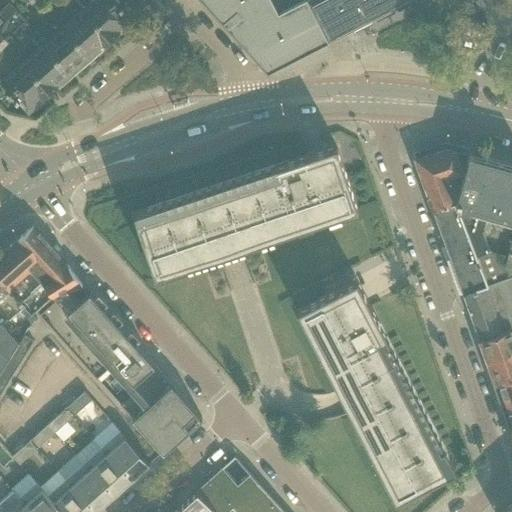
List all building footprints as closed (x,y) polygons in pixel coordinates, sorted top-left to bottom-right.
[(75,0),(66,0),(65,2),(73,11),(80,5),(75,0)] [(117,0),(97,0),(85,11),(110,39),(131,20),(121,9),(124,7),(117,0)] [(330,39),(309,0),(202,0),(269,71),(330,39)] [(309,0),(330,39),(406,0),(309,0)] [(8,2),(0,9),(0,12),(6,19),(16,9),(8,2)] [(85,11),(65,28),(90,56),(110,39),(85,11)] [(39,24),(31,31),(38,40),(47,32),(39,24)] [(65,28),(45,46),(70,74),(90,56),(65,28)] [(0,34),(0,52),(1,51),(12,64),(21,56),(13,47),(0,34)] [(19,41),(13,47),(21,56),(27,50),(19,41)] [(45,46),(25,63),(50,91),(70,74),(45,46)] [(50,91),(25,63),(2,84),(16,101),(20,98),(29,109),(50,91)] [(336,143),(307,153),(133,211),(154,275),(357,207),(338,149),(336,143)] [(415,158),(462,290),(487,283),(457,199),(471,153),(445,148),(415,158)] [(487,283),(511,276),(507,265),(511,241),(511,164),(471,153),(457,199),(487,283)] [(33,225),(0,254),(0,276),(20,299),(64,260),(33,225)] [(35,309),(49,297),(52,295),(57,294),(82,285),(65,261),(64,260),(20,299),(32,313),(35,309)] [(462,290),(479,339),(511,327),(511,275),(511,276),(487,283),(462,290)] [(0,276),(0,307),(2,309),(8,316),(9,318),(16,311),(29,326),(35,317),(32,313),(20,299),(0,276)] [(356,278),(351,280),(297,309),(395,499),(455,468),(356,278)] [(49,297),(35,309),(96,377),(109,366),(133,393),(120,404),(163,451),(201,417),(135,342),(126,333),(118,324),(109,314),(102,306),(94,297),(89,291),(78,300),(69,308),(61,299),(57,294),(52,295),(49,297)] [(61,299),(69,308),(78,300),(70,291),(61,299)] [(0,372),(18,342),(17,340),(14,338),(12,335),(1,322),(8,316),(2,309),(0,307),(0,372)] [(511,327),(479,339),(486,360),(511,350),(511,327)] [(18,342),(0,372),(0,393),(32,340),(23,334),(18,342)] [(511,350),(486,360),(494,382),(511,375),(511,350)] [(511,375),(494,382),(502,405),(511,400),(511,375)] [(84,393),(72,404),(79,410),(91,400),(84,393)] [(511,400),(502,405),(509,425),(511,423),(511,400)] [(60,414),(49,424),(55,432),(66,421),(60,414)] [(49,424),(37,436),(43,443),(55,432),(49,424)] [(120,431),(101,447),(131,480),(149,464),(120,431)] [(93,438),(75,454),(84,463),(113,496),(131,480),(101,447),(93,438)] [(24,446),(12,457),(19,464),(30,453),(24,446)] [(84,463),(66,479),(95,511),(113,496),(84,463)] [(222,467),(196,490),(215,511),(225,511),(232,506),(244,495),(248,500),(263,487),(250,472),(237,484),(222,467)] [(57,470),(39,487),(61,511),(94,511),(95,511),(66,479),(57,470)] [(36,484),(18,499),(29,511),(61,511),(39,487),(36,484)] [(285,511),(263,487),(248,500),(244,495),(232,506),(237,511),(285,511)] [(215,511),(196,490),(179,505),(185,511),(215,511)] [(12,492),(0,502),(0,510),(1,511),(29,511),(18,499),(12,492)] [(511,511),(511,503),(502,511),(511,511)]
